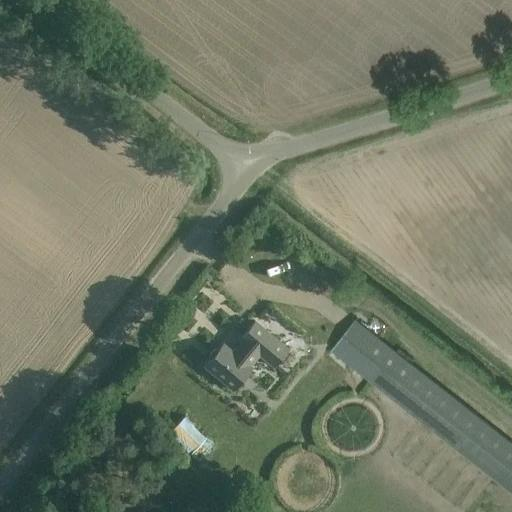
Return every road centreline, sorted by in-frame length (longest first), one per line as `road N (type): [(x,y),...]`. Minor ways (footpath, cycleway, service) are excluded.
road 1 (unclassified): [(0,494),(252,172)]
road 2 (unclassified): [(511,76),(297,142),(252,172)]
road 3 (unclassified): [(252,172),(183,105),(46,0)]
